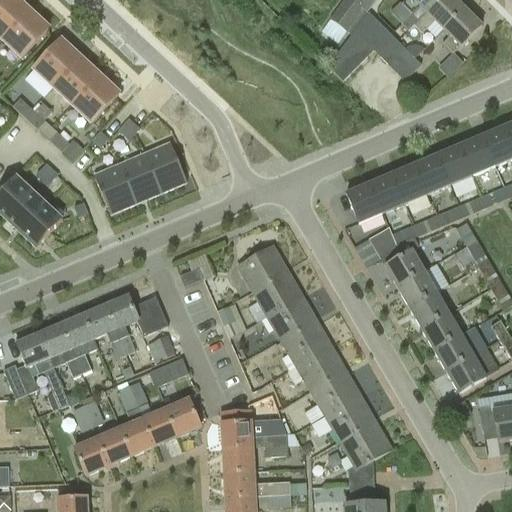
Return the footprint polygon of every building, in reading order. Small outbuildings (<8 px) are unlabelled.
[(0,0),(0,10),(9,0),(8,0),(0,0)] [(9,0),(0,10),(0,42),(3,45),(28,18),(9,0)] [(344,0),(329,22),(348,36),(368,6),(371,8),(376,0),(377,0),(378,0),(377,0),(344,0)] [(411,17),(401,27),(408,34),(441,0),(408,0),(402,7),(411,17)] [(452,0),(441,0),(408,34),(414,28),(421,36),(435,24),(443,32),(464,12),(452,0)] [(464,12),(443,32),(450,39),(442,47),(453,58),(481,29),(464,12)] [(368,16),(352,38),(371,57),(374,54),(378,58),(395,42),(368,16)] [(47,36),(28,18),(3,45),(22,63),(47,36)] [(352,38),(344,49),(361,66),(371,57),(352,38)] [(395,42),(378,58),(387,67),(404,51),(395,42)] [(34,74),(54,93),(79,66),(59,48),(34,74)] [(344,49),(336,59),(352,75),(361,66),(344,49)] [(412,59),(404,51),(387,67),(395,75),(412,59)] [(306,58),(294,63),(298,73),(311,68),(306,58)] [(352,75),(336,59),(328,70),(343,85),(352,75)] [(421,68),(412,59),(395,75),(405,84),(421,68)] [(288,65),(292,76),(298,73),(294,63),(288,65)] [(79,66),(54,93),(72,110),(98,83),(79,66)] [(339,121),(320,75),(303,82),(323,129),(324,128),(323,126),(338,120),(338,122),(339,121)] [(117,102),(98,83),(72,110),(92,128),(117,102)] [(27,124),(36,115),(20,100),(11,110),(27,124)] [(0,107),(0,128),(11,117),(0,107)] [(36,115),(27,124),(42,139),(51,130),(36,115)] [(134,116),(130,120),(141,131),(144,127),(134,116)] [(125,127),(135,137),(140,131),(130,121),(125,127)] [(65,142),(51,130),(42,139),(58,153),(70,141),(68,139),(65,142)] [(511,161),(511,145),(505,130),(483,139),(495,169),(511,161)] [(109,141),(101,133),(92,142),(101,150),(109,141)] [(483,139),(460,149),(473,178),(495,169),(483,139)] [(188,185),(171,146),(145,157),(162,196),(188,185)] [(460,149),(437,158),(450,188),(473,178),(460,149)] [(162,196),(145,157),(121,167),(138,206),(162,196)] [(450,188),(437,158),(415,168),(427,197),(450,188)] [(138,206),(121,167),(95,178),(112,217),(138,206)] [(427,197),(415,168),(392,177),(405,207),(427,197)] [(46,169),(36,180),(41,185),(51,174),(46,169)] [(52,173),(42,185),(46,189),(57,178),(52,173)] [(405,207),(392,177),(369,187),(382,217),(405,207)] [(0,197),(0,217),(6,223),(32,195),(16,180),(0,197)] [(382,217),(369,187),(347,197),(359,226),(382,217)] [(504,190),(482,200),(487,211),(509,202),(504,190)] [(21,237),(47,209),(32,195),(6,223),(21,237)] [(487,211),(482,200),(459,209),(464,221),(487,211)] [(83,207),(73,212),(78,223),(88,219),(83,207)] [(21,237),(36,251),(62,223),(47,209),(21,237)] [(459,209),(436,219),(441,230),(464,221),(459,209)] [(436,219),(414,228),(418,239),(441,230),(436,219)] [(466,251),(477,244),(466,226),(455,232),(466,251)] [(418,239),(414,228),(398,235),(395,228),(388,231),(397,252),(412,243),(413,247),(416,246),(413,241),(418,239)] [(388,231),(368,242),(380,263),(397,252),(388,231)] [(397,252),(380,263),(397,291),(424,275),(412,254),(418,250),(416,246),(413,247),(412,243),(397,252)] [(477,244),(466,251),(478,272),(489,265),(477,244)] [(252,295),(287,275),(272,250),(237,271),(252,295)] [(501,287),(489,265),(478,272),(490,293),(501,287)] [(185,290),(204,282),(199,271),(180,279),(185,290)] [(302,300),(287,275),(252,295),(267,321),(302,300)] [(436,296),(424,275),(397,291),(409,312),(436,296)] [(511,305),(501,287),(490,293),(495,300),(488,304),(496,318),(511,308),(511,305)] [(436,296),(409,312),(421,333),(448,317),(436,296)] [(106,309),(116,334),(139,324),(128,299),(106,309)] [(317,326),(302,300),(267,321),(282,346),(317,326)] [(116,334),(106,309),(83,318),(94,343),(116,334)] [(448,317),(421,333),(434,354),(461,338),(448,317)] [(83,318),(61,328),(82,377),(91,373),(85,358),(97,353),(93,343),(94,343),(83,318)] [(501,347),(511,341),(500,323),(490,329),(501,347)] [(229,343),(229,342),(236,339),(240,337),(235,325),(223,330),(229,343)] [(332,351),(317,326),(282,346),(296,372),(332,351)] [(82,377),(61,328),(39,337),(54,371),(66,365),(73,381),(82,377)] [(236,340),(245,367),(279,356),(275,344),(261,349),(256,334),(236,340)] [(17,347),(26,368),(17,372),(15,368),(2,374),(15,403),(38,393),(32,380),(44,375),(53,396),(47,403),(52,415),(69,408),(54,371),(39,337),(29,341),(27,337),(16,342),(18,346),(17,347)] [(473,359),(461,338),(434,354),(446,375),(473,359)] [(128,339),(119,344),(126,358),(135,354),(128,339)] [(175,358),(167,339),(147,348),(155,366),(175,358)] [(511,343),(511,341),(501,347),(511,365),(511,343)] [(126,358),(119,344),(110,348),(117,363),(126,358)] [(332,351),(296,372),(311,397),(347,377),(332,351)] [(486,381),(473,359),(446,375),(459,397),(486,381)] [(181,362),(150,376),(157,391),(188,377),(181,362)] [(347,377),(311,397),(326,422),(361,402),(347,377)] [(139,386),(129,390),(139,411),(148,407),(149,407),(139,386)] [(117,395),(126,417),(137,412),(138,412),(139,411),(129,390),(117,395)] [(498,446),(511,443),(511,396),(491,400),(493,409),(479,411),(484,438),(496,436),(498,446)] [(266,416),(278,414),(275,399),(263,402),(266,416)] [(376,427),(361,402),(326,422),(341,448),(376,427)] [(166,412),(179,440),(201,431),(189,403),(166,412)] [(94,404),(83,409),(92,431),(103,427),(94,404)] [(92,431),(83,409),(72,413),(81,436),(92,431)] [(143,423),(155,451),(179,440),(166,412),(143,422),(143,423)] [(230,426),(222,427),(223,451),(287,448),(286,438),(265,440),(265,437),(252,438),(252,425),(251,425),(251,414),(230,414),(230,426)] [(120,432),(132,460),(155,451),(143,423),(131,428),(120,432)] [(392,453),(376,427),(341,448),(354,469),(373,464),(392,453)] [(120,432),(97,442),(109,470),(132,460),(120,432)] [(109,470),(97,442),(75,452),(87,480),(109,470)] [(299,448),(299,447),(287,448),(223,451),(224,476),(254,475),(253,451),(263,450),(264,461),(288,459),(287,449),(299,448)] [(373,464),(354,469),(348,473),(349,490),(374,489),(373,464)] [(0,489),(9,489),(8,470),(0,470),(0,489)] [(254,475),(224,476),(226,501),(255,500),(267,500),(290,499),(306,499),(305,486),(289,487),(289,485),(255,487),(254,475)] [(374,489),(349,490),(350,507),(375,506),(374,489)] [(267,500),(268,511),(291,510),(290,499),(267,500)] [(57,511),(87,511),(87,500),(57,502),(57,511)] [(226,511),(255,511),(255,500),(226,501),(226,511)]
